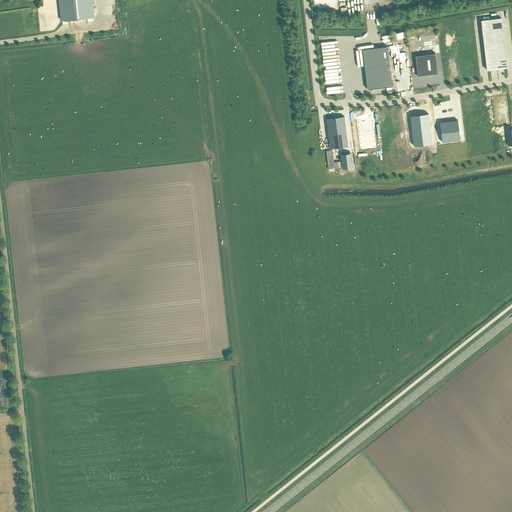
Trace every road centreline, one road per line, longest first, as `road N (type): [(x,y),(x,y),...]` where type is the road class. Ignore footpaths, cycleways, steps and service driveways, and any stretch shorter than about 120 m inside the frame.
road 1 (primary): [(268,511),(511,317)]
road 2 (unclassified): [(33,511),(0,204)]
road 3 (unclassified): [(305,0),(319,101),(380,103),(511,80)]
